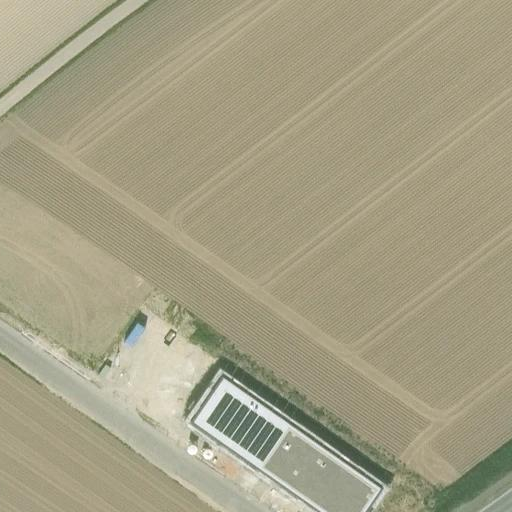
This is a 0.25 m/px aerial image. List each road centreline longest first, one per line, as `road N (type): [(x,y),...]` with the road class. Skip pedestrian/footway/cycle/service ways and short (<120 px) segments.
road 1 (track): [(0,341),(236,511)]
road 2 (unclassified): [(0,108),(136,0)]
